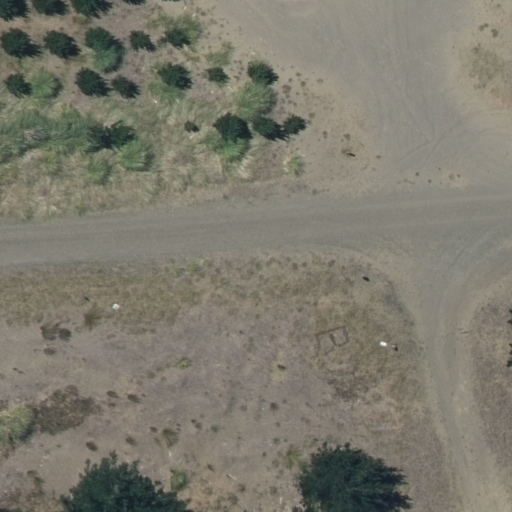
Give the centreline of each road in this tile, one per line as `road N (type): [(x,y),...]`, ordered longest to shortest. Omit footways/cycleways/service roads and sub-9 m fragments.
road 1 (track): [(0,169),(511,123)]
road 2 (track): [(498,511),(388,135)]
